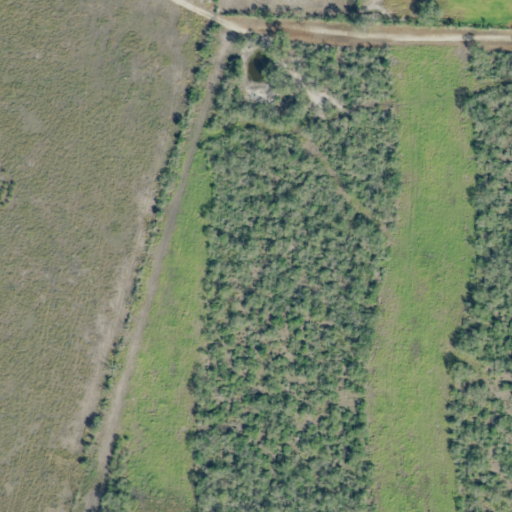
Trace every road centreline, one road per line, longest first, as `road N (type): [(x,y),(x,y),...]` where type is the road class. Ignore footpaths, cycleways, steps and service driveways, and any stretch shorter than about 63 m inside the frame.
road 1 (track): [(85,511),(229,24)]
road 2 (track): [(511,39),(247,27),(186,0)]
